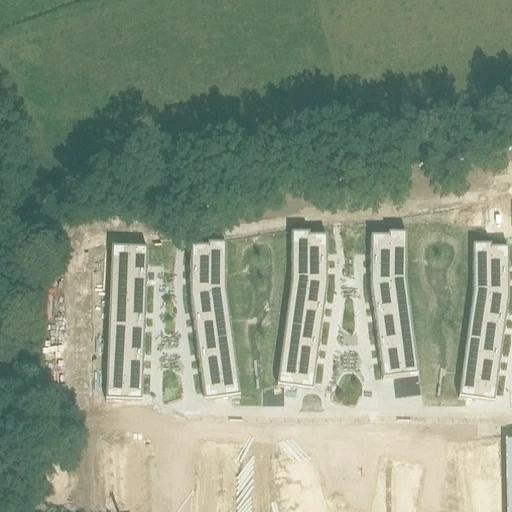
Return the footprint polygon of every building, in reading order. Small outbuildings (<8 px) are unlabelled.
[(291,283),(277,388),(302,391),(304,380),(314,381),(316,366),(317,366),(317,364),(317,359),(318,360),(318,358),(317,358),(318,352),(319,352),(319,351),(318,351),(319,346),(320,346),(320,345),(319,344),(322,324),(323,324),(323,322),(322,322),(323,318),(324,318),(324,316),(323,316),(324,311),(325,311),(325,309),(324,309),(325,305),(326,303),(325,303),(327,288),(327,276),(328,276),(328,275),(327,275),(327,270),(328,270),(328,268),(327,269),(327,263),(328,263),(328,261),(327,261),(327,257),(327,255),(327,238),(309,239),(309,235),(291,235),(291,283)] [(379,366),(380,366),(382,381),(418,377),(406,284),(406,236),(388,235),(388,239),(371,238),(371,255),(370,255),(370,257),(371,257),(371,261),(370,261),(370,263),(370,268),(370,270),(370,275),(369,275),(369,276),(370,276),(370,288),(372,303),(371,303),(372,305),(372,304),(373,309),(372,309),(372,311),(373,311),(374,316),(373,316),(373,318),(374,318),(375,322),(374,322),(374,324),(375,324),(378,344),(377,345),(377,346),(378,346),(378,351),(377,351),(378,352),(379,352),(379,358),(378,358),(379,360),(380,359),(380,364),(379,364),(379,366)] [(204,403),(215,402),(240,398),(225,294),(226,246),(208,246),(208,249),(190,249),(190,265),(189,265),(189,267),(190,267),(190,272),(189,272),(189,273),(190,273),(190,279),(189,279),(189,281),(190,281),(190,285),(189,285),(189,287),(190,287),(190,298),(192,313),(191,313),(191,315),(192,315),(193,319),(192,319),(192,321),(193,321),(194,326),(193,327),(193,328),(194,328),(195,333),(194,333),(194,335),(195,334),(198,355),(197,355),(197,357),(198,357),(199,361),(198,361),(198,363),(199,363),(199,368),(199,370),(200,370),(200,374),(199,374),(200,376),(201,376),(203,392),(204,403)] [(459,400),(483,403),(494,405),(496,393),(498,378),(499,378),(499,376),(498,376),(499,372),(500,372),(500,370),(499,370),(500,364),(501,364),(501,363),(500,363),(500,358),(501,358),(502,357),(501,357),(503,336),(504,336),(505,335),(504,334),(504,330),(505,330),(505,328),(505,323),(506,323),(506,321),(506,317),(507,317),(507,315),(506,315),(508,300),(508,289),(509,289),(509,287),(508,287),(508,282),(509,282),(509,281),(508,281),(508,275),(509,275),(509,273),(508,273),(508,269),(509,269),(509,267),(508,267),(508,250),(491,251),(491,247),(473,247),(473,295),(459,400)] [(141,404),(142,392),(143,376),(143,375),(143,370),(144,370),(144,369),(143,368),(143,363),(144,363),(144,361),(143,361),(143,357),(144,357),(144,355),(143,355),(144,334),(145,334),(145,333),(144,333),(144,328),(145,328),(145,327),(144,326),(145,321),(146,321),(146,319),(145,319),(145,315),(146,315),(146,313),(145,313),(146,288),(147,288),(147,286),(146,286),(146,282),(147,282),(147,280),(146,280),(147,274),(147,273),(147,268),(148,268),(148,266),(147,266),(147,251),(112,249),(106,402),(131,403),(141,404)] [(343,364),(329,365),(331,406),(345,406),(343,364)] [(107,448),(109,511),(145,511),(144,491),(145,491),(145,489),(144,489),(144,485),(145,484),(145,483),(144,483),(144,477),(145,477),(145,476),(144,476),(144,471),(144,469),(143,469),(143,455),(132,455),(132,447),(107,448)] [(232,511),(240,453),(215,449),(214,458),(203,456),(201,471),(200,471),(200,472),(201,473),(200,477),(199,478),(200,479),(200,484),(199,484),(198,486),(199,486),(199,490),(198,490),(198,492),(199,492),(196,511),(232,511)] [(482,449),(457,453),(464,511),(500,511),(498,492),(499,492),(499,490),(498,490),(497,486),(498,486),(498,484),(497,484),(496,479),(497,478),(497,477),(496,477),(495,472),(496,472),(496,471),(495,471),(494,456),(483,458),(482,449)] [(324,511),(311,459),(275,468),(286,511),(409,511),(421,468),(385,459),(371,511),(324,511)]
